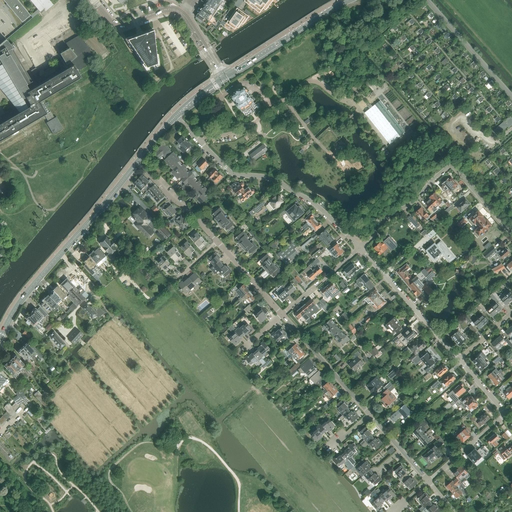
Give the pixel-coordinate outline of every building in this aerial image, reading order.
[(22,22),(30,16),(16,0),(2,0),(8,5),(22,22)] [(30,0),(33,1),(35,6),(39,8),(30,16),(32,18),(40,12),(44,9),(46,11),(53,5),(49,0),(30,0)] [(217,12),(221,6),(212,0),(207,0),(205,4),(217,12)] [(245,0),(245,1),(259,13),(263,8),(266,10),(273,0),(245,0)] [(213,17),(217,12),(205,4),(202,9),(213,17)] [(202,9),(199,14),(205,18),(208,20),(207,20),(210,23),(211,24),(212,25),(216,29),(218,27),(221,22),(218,20),(216,18),(214,17),(213,17),(202,9)] [(237,9),(232,16),(243,24),(245,26),(250,18),(249,17),(237,9)] [(204,20),(205,18),(199,14),(195,18),(198,21),(201,24),(204,19),(204,20)] [(232,16),(227,23),(236,30),(238,28),(240,29),(243,24),(232,16)] [(128,40),(127,40),(146,68),(157,64),(157,60),(155,48),(153,30),(153,31),(147,33),(144,34),(145,35),(141,37),(137,38),(136,36),(133,38),(128,40)] [(0,59),(6,70),(2,72),(1,72),(0,72),(0,71),(0,86),(21,113),(18,114),(15,111),(15,109),(1,117),(1,118),(4,122),(4,123),(3,123),(0,124),(0,141),(41,117),(44,115),(48,122),(46,123),(53,135),(63,129),(56,117),(54,118),(43,100),(78,79),(78,80),(81,78),(80,76),(77,71),(82,69),(78,62),(93,52),(79,35),(66,43),(69,48),(60,54),(63,59),(62,60),(67,69),(40,85),(33,90),(32,89),(30,91),(26,85),(32,82),(13,50),(12,49),(13,49),(11,45),(6,40),(0,44),(0,59)] [(53,66),(43,72),(45,77),(56,71),(53,66)] [(42,79),(36,69),(36,68),(31,71),(37,82),(42,79)] [(232,98),(233,100),(234,101),(234,100),(237,105),(237,106),(238,108),(239,108),(240,109),(243,113),(247,110),(248,110),(248,111),(248,110),(249,110),(251,109),(251,108),(252,108),(255,113),(262,108),(259,103),(257,102),(254,104),(245,88),(241,91),(240,90),(239,91),(238,89),(235,91),(236,93),(235,93),(236,94),(232,96),(233,97),(232,98)] [(380,101),(365,114),(374,125),(378,130),(388,142),(402,130),(380,101)] [(508,128),(511,124),(511,118),(510,116),(493,131),(497,136),(507,127),(508,128)] [(405,132),(402,130),(388,142),(390,144),(405,132)] [(183,137),(182,137),(182,136),(179,139),(180,139),(178,142),(183,147),(180,150),(183,153),(191,145),(183,137)] [(169,150),(170,149),(164,143),(158,149),(159,150),(155,154),(160,158),(162,156),(166,160),(165,160),(171,167),(179,160),(169,150)] [(268,150),(265,146),(264,145),(250,156),(254,162),(268,150)] [(193,164),(200,157),(197,154),(190,161),(193,164)] [(202,170),(208,163),(203,159),(197,166),(197,167),(195,169),(199,172),(202,170)] [(174,176),(184,166),(179,160),(171,167),(172,168),(171,169),(173,171),(171,172),(174,176)] [(183,180),(190,173),(184,166),(174,176),(177,179),(180,176),(183,180)] [(210,178),(208,180),(210,182),(212,179),(219,173),(217,171),(216,170),(214,169),(208,175),(210,178)] [(194,176),(192,173),(191,172),(190,173),(183,180),(182,180),(185,184),(183,186),(186,189),(197,180),(194,176)] [(220,174),(219,173),(212,179),(217,183),(223,177),(221,175),(222,175),(220,174)] [(150,180),(149,181),(142,175),(142,176),(141,176),(140,177),(140,178),(138,180),(145,186),(149,190),(151,188),(147,184),(149,182),(150,183),(152,181),(150,180)] [(448,179),(445,181),(453,190),(454,191),(459,187),(458,186),(457,185),(451,178),(449,180),(448,179)] [(149,190),(145,186),(138,180),(136,182),(135,182),(134,183),(134,184),(141,191),(144,188),(147,191),(149,190)] [(195,193),(202,186),(197,180),(186,189),(189,192),(192,190),(195,193)] [(443,185),(441,187),(447,193),(446,195),(444,196),(447,200),(448,202),(451,205),(452,205),(454,203),(450,199),(452,198),(449,195),(451,193),(450,193),(453,190),(445,181),(443,184),(443,185)] [(236,182),(230,186),(233,189),(232,189),(238,196),(238,195),(240,194),(245,190),(243,187),(244,186),(244,184),(243,183),(241,183),(240,184),(240,183),(240,184),(239,182),(237,183),(236,182)] [(157,202),(163,197),(154,186),(151,188),(149,190),(147,191),(157,202)] [(197,195),(194,198),(200,205),(207,198),(205,196),(209,193),(207,191),(202,186),(195,193),(197,195)] [(252,189),(251,190),(248,187),(245,190),(240,194),(238,195),(243,202),(253,194),(253,193),(254,192),(255,191),(254,189),(252,189)] [(442,205),(444,203),(435,193),(432,195),(429,197),(430,197),(438,206),(440,204),(442,205)] [(281,196),(280,197),(279,196),(276,198),(275,197),(273,199),(272,198),(270,200),(271,201),(268,203),(274,210),(276,208),(277,209),(281,207),(279,205),(283,202),(282,200),(283,199),(281,196)] [(429,200),(426,203),(429,207),(427,209),(431,214),(435,218),(437,216),(434,213),(438,209),(440,211),(441,210),(438,206),(430,197),(428,199),(429,200)] [(461,212),(470,204),(465,199),(457,207),(461,212)] [(261,207),(265,204),(263,201),(249,213),(250,214),(249,215),(250,217),(251,216),(257,212),(258,213),(263,209),(261,207)] [(171,205),(169,207),(166,204),(161,208),(167,216),(169,214),(171,217),(177,212),(171,205)] [(290,205),(284,211),(286,213),(293,221),(302,212),(297,207),(296,208),(293,205),(291,207),(290,205)] [(449,207),(445,211),(447,213),(450,211),(454,207),(452,205),(451,205),(449,207)] [(144,222),(150,217),(141,208),(132,216),(139,223),(136,225),(146,236),(152,230),(144,222)] [(223,215),(225,214),(220,208),(218,210),(217,209),(212,212),(213,214),(212,215),(216,220),(215,221),(218,224),(226,218),(223,215)] [(428,216),(429,216),(422,208),(419,210),(418,210),(416,212),(417,213),(416,213),(423,221),(426,219),(427,220),(430,217),(432,221),(435,218),(431,214),(429,217),(428,216)] [(478,211),(468,220),(473,225),(474,224),(478,229),(473,233),(477,238),(483,232),(484,233),(489,230),(488,228),(491,226),(490,225),(491,224),(488,221),(488,222),(487,221),(486,221),(485,220),(486,220),(484,218),(483,218),(482,217),(483,217),(478,211)] [(313,214),(312,214),(310,212),(307,215),(309,216),(305,219),(308,222),(303,227),(305,230),(308,227),(316,220),(313,217),(314,217),(314,216),(314,215),(313,214)] [(182,216),(181,216),(181,215),(178,218),(176,216),(168,222),(171,225),(174,222),(176,225),(178,225),(178,224),(183,229),(190,224),(186,219),(185,220),(183,218),(183,217),(182,216)] [(410,215),(407,218),(412,223),(416,227),(417,229),(420,226),(410,215)] [(229,219),(228,220),(226,218),(218,224),(221,228),(222,227),(227,232),(228,230),(229,231),(233,227),(232,226),(234,225),(229,219)] [(460,228),(467,222),(464,219),(457,225),(460,228)] [(319,223),(316,220),(308,227),(311,230),(313,228),(316,231),(322,226),(322,225),(321,223),(320,223),(319,223)] [(166,239),(170,235),(159,224),(156,227),(166,239)] [(325,230),(319,236),(321,239),(323,240),(330,235),(328,233),(329,232),(326,230),(325,230)] [(433,230),(427,235),(430,239),(436,234),(433,230)] [(247,238),(248,237),(243,231),(241,233),(240,232),(239,233),(236,236),(237,237),(235,238),(240,243),(238,244),(241,248),(249,241),(247,238)] [(203,244),(205,241),(198,232),(191,238),(195,243),(194,243),(201,251),(205,247),(203,244)] [(312,238),(301,247),(307,254),(310,252),(308,250),(305,246),(314,239),(318,236),(316,234),(312,237),(312,238)] [(320,249),(313,256),(316,259),(317,258),(325,252),(331,247),(331,246),(329,244),(334,240),(334,239),(332,236),(332,237),(330,235),(323,240),(320,243),(321,244),(324,248),(323,250),(323,249),(321,251),(320,249)] [(382,241),(374,248),(378,252),(377,253),(379,255),(380,254),(380,255),(382,253),(385,251),(388,248),(391,252),(397,247),(397,246),(398,245),(391,238),(390,239),(389,237),(383,242),(382,241)] [(106,238),(100,243),(105,248),(104,248),(107,251),(108,251),(110,254),(117,248),(118,247),(115,243),(114,244),(113,245),(111,242),(111,243),(109,241),(110,240),(109,239),(108,240),(106,238)] [(253,242),(251,243),(249,241),(241,248),(244,251),(245,250),(250,255),(251,254),(252,255),(257,251),(256,250),(258,248),(253,242)] [(276,245),(278,244),(276,241),(269,247),(271,249),(273,248),(274,249),(276,247),(276,245)] [(294,249),(298,246),(293,241),(277,254),(286,265),(299,254),(296,251),(294,249)] [(193,253),(195,250),(187,242),(181,247),(185,252),(184,252),(190,260),(195,256),(193,253)] [(432,246),(427,251),(435,260),(438,257),(438,258),(440,256),(439,256),(443,253),(444,255),(445,257),(446,257),(447,258),(447,259),(452,255),(452,254),(451,255),(450,253),(449,251),(448,251),(447,249),(441,242),(436,246),(435,244),(434,244),(432,246)] [(331,247),(325,252),(327,255),(330,252),(336,258),(340,255),(341,255),(343,254),(343,253),(344,252),(344,251),(342,249),(340,247),(340,246),(339,244),(338,245),(338,244),(333,248),(331,247)] [(493,246),(485,253),(489,257),(494,252),(502,261),(503,259),(507,256),(510,254),(509,252),(510,251),(508,249),(507,250),(506,248),(502,252),(500,250),(497,252),(496,250),(493,246)] [(179,258),(182,256),(174,247),(167,253),(171,257),(170,258),(177,265),(182,261),(179,258)] [(96,251),(94,253),(101,260),(103,262),(103,263),(103,262),(106,265),(104,261),(107,258),(105,256),(98,249),(97,249),(96,250),(96,251)] [(218,258),(220,257),(215,252),(208,259),(214,265),(210,269),(213,272),(222,263),(220,261),(220,260),(218,258)] [(98,267),(103,263),(94,253),(92,254),(91,254),(90,255),(90,256),(89,257),(96,264),(98,267)] [(112,254),(110,256),(108,254),(105,256),(107,258),(111,263),(116,259),(112,254)] [(271,261),(272,260),(267,254),(265,256),(264,255),(260,259),(261,260),(259,261),(263,266),(262,267),(265,271),(273,264),(271,261)] [(469,259),(473,264),(478,259),(474,255),(469,259)] [(169,267),(171,265),(163,256),(157,262),(161,266),(160,267),(167,274),(171,270),(169,267)] [(83,266),(92,276),(99,269),(89,258),(87,260),(85,260),(84,261),(84,262),(86,264),(83,266)] [(311,264),(309,266),(317,276),(323,271),(322,270),(322,269),(320,267),(320,268),(319,266),(317,263),(320,261),(318,258),(317,258),(316,259),(311,264)] [(495,266),(491,268),(493,271),(499,267),(502,265),(502,264),(500,262),(498,264),(497,263),(494,265),(495,266)] [(225,266),(224,266),(222,263),(213,272),(215,274),(219,271),(225,278),(232,271),(228,266),(226,268),(225,266)] [(276,265),(275,266),(273,264),(265,271),(268,274),(269,273),(274,278),(275,277),(276,278),(281,274),(280,273),(282,271),(276,265)] [(347,278),(357,269),(353,264),(343,272),(347,278)] [(407,264),(396,273),(408,287),(417,297),(423,292),(428,299),(430,297),(434,293),(426,283),(429,280),(432,278),(432,277),(435,275),(432,271),(428,274),(425,270),(424,269),(421,271),(416,276),(411,280),(404,273),(410,268),(407,264)] [(499,267),(493,271),(494,273),(501,270),(503,269),(505,268),(502,265),(499,267)] [(312,280),(317,276),(309,266),(305,269),(304,271),(307,274),(308,274),(307,275),(309,277),(308,277),(310,279),(311,279),(312,280)] [(293,267),(288,270),(293,276),(295,278),(296,276),(299,274),(293,267)] [(195,289),(202,282),(195,273),(187,280),(185,279),(177,286),(181,290),(182,290),(186,294),(194,287),(195,289)] [(357,282),(356,283),(360,288),(361,287),(363,286),(370,280),(367,277),(368,277),(365,274),(365,275),(364,274),(358,280),(356,281),(357,282)] [(86,299),(67,278),(60,285),(69,295),(67,297),(73,303),(77,307),(86,299)] [(372,284),(372,283),(370,280),(363,286),(368,292),(374,287),(372,284)] [(334,283),(333,283),(332,282),(326,286),(333,294),(335,296),(340,292),(335,286),(336,285),(334,283)] [(511,300),(511,293),(510,291),(511,289),(506,282),(503,284),(508,290),(504,293),(504,294),(511,301),(511,300)] [(281,283),(275,288),(279,294),(277,295),(282,301),(290,294),(286,289),(282,285),(281,283)] [(284,284),(282,285),(284,287),(286,289),(290,294),(297,289),(292,283),(287,287),(286,286),(284,284)] [(240,288),(236,292),(241,297),(240,298),(241,299),(250,292),(244,285),(243,286),(242,286),(240,288)] [(66,296),(57,286),(52,291),(62,300),(66,296)] [(321,291),(319,293),(323,297),(323,298),(326,296),(328,298),(331,296),(333,298),(335,297),(335,296),(333,294),(326,286),(321,291)] [(370,303),(380,294),(376,290),(365,299),(369,304),(370,303)] [(62,300),(52,291),(48,295),(57,305),(62,300)] [(254,299),(256,298),(250,292),(239,301),(240,302),(243,300),(245,301),(248,299),(251,302),(252,301),(252,302),(255,300),(254,299)] [(500,295),(499,297),(495,292),(492,294),(499,301),(501,299),(506,305),(511,301),(504,294),(501,296),(500,295)] [(381,295),(380,295),(380,294),(370,303),(373,306),(375,305),(379,309),(387,302),(383,298),(383,296),(381,295)] [(497,303),(499,301),(492,294),(490,296),(495,301),(490,305),(492,307),(497,313),(502,309),(497,303)] [(59,307),(57,305),(48,295),(43,300),(52,309),(53,309),(54,311),(59,307)] [(311,299),(301,308),(310,317),(319,310),(319,309),(320,309),(321,308),(322,308),(324,306),(320,302),(320,301),(316,305),(313,301),(311,299)] [(52,309),(43,300),(39,304),(48,313),(52,309)] [(72,311),(77,307),(73,303),(69,307),(69,308),(71,310),(72,311)] [(87,303),(82,308),(92,319),(96,314),(98,316),(103,311),(99,307),(89,306),(87,303)] [(49,316),(38,304),(38,305),(40,307),(37,310),(35,308),(34,308),(32,310),(32,312),(33,312),(31,314),(41,324),(43,322),(41,319),(43,317),(44,318),(47,314),(49,316)] [(246,313),(253,307),(250,304),(244,310),(246,313)] [(265,318),(269,314),(263,307),(261,309),(261,310),(255,316),(261,323),(266,319),(265,318)] [(492,317),(497,313),(492,307),(487,311),(492,317)] [(301,308),(295,313),(296,315),(295,315),(297,318),(298,317),(299,318),(302,316),(306,321),(310,317),(301,308)] [(25,317),(25,318),(28,321),(26,322),(29,326),(31,324),(33,326),(35,324),(38,327),(40,329),(42,326),(41,324),(31,314),(29,315),(27,315),(25,317)] [(483,315),(478,319),(483,325),(484,326),(486,324),(485,323),(488,321),(486,318),(483,315)] [(400,327),(401,326),(393,316),(389,320),(390,321),(386,325),(385,327),(387,330),(389,329),(390,329),(393,332),(391,334),(392,335),(396,332),(396,333),(401,329),(400,327)] [(328,332),(330,331),(336,325),(331,319),(325,325),(324,325),(323,326),(326,329),(325,329),(328,332)] [(484,326),(483,325),(478,319),(473,323),(479,329),(482,326),(483,327),(484,326)] [(250,333),(253,330),(247,323),(240,329),(239,327),(237,329),(243,336),(245,334),(245,335),(249,332),(250,333)] [(350,324),(347,327),(349,330),(349,331),(351,334),(356,330),(353,327),(350,324)] [(334,337),(341,331),(336,325),(330,331),(334,337)] [(464,334),(460,329),(458,327),(452,333),(454,335),(451,337),(456,342),(464,334)] [(76,328),(67,338),(75,345),(78,341),(80,338),(83,335),(76,328)] [(276,330),(271,335),(273,337),(275,338),(278,342),(282,338),(284,336),(285,337),(287,339),(289,336),(288,334),(282,328),(277,332),(276,330)] [(241,338),(243,336),(237,329),(234,332),(235,333),(229,339),(235,346),(239,343),(237,342),(241,339),(241,338)] [(393,340),(391,341),(393,344),(395,342),(399,339),(405,346),(409,342),(408,340),(413,336),(413,337),(415,335),(415,334),(411,329),(409,331),(408,330),(406,332),(406,333),(403,335),(401,333),(393,340)] [(31,336),(26,331),(22,334),(28,339),(31,336)] [(347,335),(346,336),(341,331),(334,337),(339,343),(340,342),(343,345),(343,346),(350,340),(350,339),(349,338),(347,336),(347,335)] [(65,344),(54,332),(51,335),(49,337),(60,349),(65,344)] [(468,339),(466,337),(464,334),(456,342),(460,346),(468,339)] [(511,343),(510,341),(509,341),(507,339),(505,340),(501,336),(496,340),(502,346),(506,342),(511,348),(511,343)] [(413,346),(410,349),(412,352),(413,352),(415,355),(411,359),(412,361),(413,361),(415,359),(418,357),(423,353),(421,350),(426,346),(425,344),(426,344),(424,341),(423,342),(421,339),(413,346)] [(292,356),(301,349),(296,344),(295,345),(291,340),(281,350),(289,359),(292,356)] [(503,347),(502,346),(496,340),(492,344),(497,350),(500,347),(501,349),(503,347)] [(39,351),(35,347),(34,346),(32,348),(27,342),(26,342),(24,344),(23,345),(24,346),(22,347),(33,359),(36,363),(38,361),(35,358),(34,359),(33,358),(34,358),(32,356),(33,355),(34,356),(37,353),(39,351)] [(263,355),(270,349),(263,342),(260,345),(261,346),(258,349),(256,351),(262,358),(264,356),(263,355)] [(33,359),(22,347),(21,349),(21,348),(19,348),(17,350),(17,352),(26,362),(30,359),(29,359),(30,358),(31,359),(32,359),(32,360),(33,359)] [(373,357),(379,352),(375,348),(370,352),(373,357)] [(298,363),(289,371),(291,374),(294,372),(296,370),(301,365),(299,363),(304,359),(302,357),(305,354),(301,349),(292,356),(298,363)] [(248,355),(245,358),(251,365),(258,359),(263,365),(266,363),(262,358),(256,351),(253,354),(253,353),(249,356),(248,355)] [(363,364),(358,357),(360,355),(359,354),(361,352),(359,351),(352,357),(355,360),(349,365),(355,371),(363,364)] [(483,352),(472,361),(473,361),(474,363),(474,364),(476,366),(477,366),(484,360),(487,357),(483,352)] [(419,356),(413,361),(416,365),(422,360),(429,368),(432,371),(435,369),(432,366),(435,363),(433,360),(435,358),(432,354),(429,356),(427,353),(421,358),(419,356)] [(26,367),(15,355),(14,354),(12,356),(12,358),(11,360),(10,359),(11,360),(21,372),(26,378),(28,376),(25,373),(23,371),(22,371),(21,370),(22,369),(23,370),(26,367)] [(495,364),(501,359),(499,356),(492,362),(495,364)] [(497,367),(504,360),(502,358),(501,359),(495,364),(497,367)] [(21,372),(11,360),(10,359),(8,361),(9,362),(8,363),(7,363),(4,366),(15,378),(18,375),(16,372),(18,371),(20,373),(21,372)] [(268,364),(272,361),(270,359),(268,360),(266,362),(261,367),(263,368),(268,364)] [(313,364),(312,362),(309,359),(298,370),(301,373),(304,374),(305,373),(308,376),(317,367),(316,367),(317,367),(314,364),(313,364)] [(488,362),(486,363),(484,360),(477,366),(477,367),(479,369),(481,371),(486,366),(487,367),(488,366),(487,365),(490,363),(488,362)] [(446,366),(445,367),(443,365),(435,371),(436,371),(434,373),(436,375),(438,378),(440,377),(448,370),(447,370),(448,369),(446,366)] [(320,371),(317,367),(308,376),(311,379),(310,380),(309,383),(312,387),(324,376),(320,371)] [(501,369),(498,371),(496,369),(487,376),(488,377),(489,378),(490,378),(492,381),(502,372),(503,372),(501,369)] [(394,370),(388,376),(391,380),(397,374),(394,370)] [(502,376),(504,374),(502,372),(492,381),(494,383),(494,384),(495,385),(496,386),(502,381),(504,379),(502,376)] [(6,380),(0,374),(0,382),(2,385),(4,382),(6,384),(7,384),(9,382),(7,379),(6,380)] [(374,392),(382,385),(378,380),(379,379),(374,374),(368,380),(371,382),(368,385),(370,387),(369,388),(372,392),(373,391),(374,392)] [(453,375),(452,375),(451,374),(448,377),(445,379),(445,380),(443,382),(441,383),(440,384),(438,381),(431,387),(433,389),(437,386),(438,388),(443,385),(442,386),(444,389),(448,385),(449,386),(453,383),(452,382),(455,379),(454,378),(455,377),(455,376),(454,375),(453,375)] [(316,390),(325,382),(323,379),(314,387),(316,390)] [(322,397),(333,387),(329,382),(326,384),(325,383),(320,387),(323,390),(324,389),(325,390),(323,391),(324,392),(321,396),(322,397)] [(447,411),(452,406),(459,400),(457,398),(466,390),(462,387),(464,385),(462,383),(448,395),(454,401),(450,404),(449,403),(444,407),(447,411)] [(509,399),(511,396),(511,392),(504,384),(500,388),(502,391),(501,391),(503,394),(504,393),(509,399)] [(395,387),(393,385),(392,385),(386,390),(388,393),(387,394),(385,396),(381,400),(384,403),(383,404),(386,408),(388,405),(392,401),(394,403),(397,400),(390,392),(395,387)] [(330,406),(336,402),(332,398),(335,395),(335,394),(338,392),(333,387),(322,397),(324,399),(326,397),(329,400),(326,402),(330,406)] [(30,402),(20,390),(15,394),(17,396),(23,402),(26,406),(28,403),(30,402)] [(50,404),(38,391),(34,395),(46,408),(50,404)] [(23,402),(17,396),(13,399),(16,402),(15,403),(19,407),(23,402)] [(463,403),(460,405),(464,409),(466,407),(475,400),(474,399),(473,397),(472,397),(471,396),(469,398),(468,397),(463,402),(463,403)] [(345,403),(346,402),(343,399),(335,405),(341,412),(340,413),(342,415),(349,409),(347,407),(348,407),(345,403)] [(459,400),(455,404),(458,407),(460,405),(463,403),(462,402),(463,401),(461,399),(459,400)] [(476,401),(475,401),(475,400),(466,407),(470,412),(471,412),(477,407),(476,406),(478,404),(477,403),(478,403),(476,401)] [(397,411),(389,418),(394,423),(393,422),(402,415),(406,419),(412,413),(405,405),(406,403),(404,401),(398,407),(400,409),(398,410),(399,411),(397,412),(397,411)] [(14,411),(11,407),(9,403),(6,405),(4,408),(7,412),(10,416),(14,411)] [(351,411),(349,409),(342,415),(339,418),(339,419),(340,420),(341,420),(345,416),(351,423),(359,417),(356,413),(354,414),(351,411)] [(489,419),(490,418),(486,413),(484,415),(484,414),(481,416),(481,417),(478,419),(480,421),(478,424),(480,426),(483,424),(484,423),(486,421),(487,421),(488,421),(490,420),(489,419)] [(331,429),(334,426),(328,419),(321,424),(320,423),(318,425),(324,432),(326,431),(327,431),(330,428),(331,429)] [(424,427),(428,424),(424,420),(418,426),(419,428),(413,433),(419,440),(427,432),(425,430),(426,429),(424,427)] [(322,434),(324,432),(318,425),(316,427),(317,429),(310,435),(316,442),(320,439),(319,438),(322,435),(322,434)] [(368,430),(369,429),(366,426),(359,432),(365,439),(360,444),(362,446),(373,436),(371,434),(368,430)] [(464,426),(460,431),(460,432),(467,439),(470,436),(469,434),(470,433),(466,428),(464,426)] [(460,432),(459,430),(455,433),(458,436),(456,437),(460,442),(462,440),(463,442),(467,439),(460,432)] [(427,436),(429,434),(427,432),(419,440),(425,446),(433,439),(431,437),(429,439),(427,436)] [(497,434),(496,435),(495,434),(494,434),(493,435),(492,436),(488,439),(489,439),(487,441),(489,443),(491,442),(495,447),(499,444),(496,442),(500,439),(499,437),(500,437),(497,434)] [(375,438),(374,439),(373,436),(362,446),(364,448),(369,444),(375,450),(382,444),(379,441),(378,441),(375,438)] [(441,446),(445,442),(441,438),(437,441),(438,442),(434,445),(435,447),(431,450),(429,452),(428,451),(423,455),(424,456),(423,457),(426,460),(427,461),(430,459),(430,460),(431,459),(431,458),(433,456),(435,454),(438,458),(442,455),(437,448),(440,445),(441,446)] [(345,452),(342,454),(350,463),(351,463),(353,465),(355,463),(356,463),(352,458),(351,456),(352,455),(356,451),(354,449),(351,445),(350,444),(347,447),(348,448),(344,452),(345,452)] [(511,446),(508,450),(504,446),(505,445),(504,444),(500,447),(499,446),(490,454),(492,455),(494,455),(495,456),(496,456),(498,454),(504,460),(511,452),(511,446)] [(482,457),(483,458),(489,453),(483,446),(477,451),(475,448),(467,455),(474,464),(482,457)] [(336,457),(332,460),(338,467),(343,463),(344,464),(346,463),(348,465),(350,464),(351,463),(350,463),(342,454),(340,456),(340,455),(337,458),(336,457)] [(364,462),(362,460),(351,470),(352,471),(354,472),(355,472),(356,471),(358,473),(359,472),(362,476),(370,469),(367,466),(368,465),(365,461),(364,462)] [(403,469),(404,468),(401,465),(394,471),(400,478),(398,479),(400,481),(407,475),(405,473),(406,473),(403,469)] [(479,481),(472,473),(469,475),(469,474),(462,466),(461,467),(460,466),(458,468),(459,469),(458,470),(464,477),(466,479),(470,476),(477,483),(479,481)] [(370,469),(362,476),(363,476),(367,480),(368,479),(374,486),(381,479),(378,476),(377,477),(374,473),(374,474),(370,469)] [(467,480),(466,479),(464,477),(458,470),(457,471),(456,470),(454,472),(454,473),(457,478),(455,480),(461,486),(463,489),(465,487),(463,484),(467,480)] [(410,477),(409,478),(407,475),(400,481),(400,482),(399,483),(400,484),(402,483),(402,484),(404,483),(410,490),(417,483),(414,480),(413,481),(410,477)] [(459,488),(461,486),(455,480),(453,482),(452,481),(447,486),(447,487),(449,490),(449,489),(452,492),(458,488),(459,488)] [(463,489),(461,486),(459,488),(458,488),(452,492),(455,495),(454,495),(456,498),(456,497),(457,498),(463,493),(464,495),(467,493),(463,489)] [(378,489),(376,491),(378,494),(384,501),(386,499),(390,496),(391,498),(395,494),(388,487),(382,493),(380,492),(381,492),(378,489)] [(374,489),(370,493),(375,500),(371,503),(377,510),(380,507),(379,506),(382,503),(384,501),(378,494),(376,491),(374,489)] [(427,497),(428,496),(425,493),(418,499),(424,506),(419,510),(421,511),(422,511),(426,508),(431,503),(429,501),(430,501),(427,497)] [(426,508),(422,511),(423,511),(439,511),(441,511),(438,507),(436,508),(433,505),(431,503),(426,508)]
